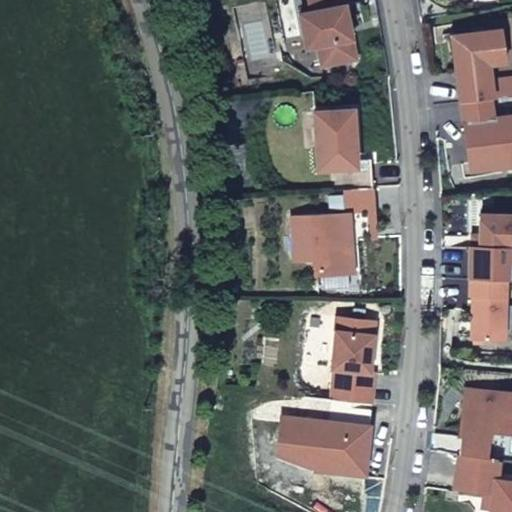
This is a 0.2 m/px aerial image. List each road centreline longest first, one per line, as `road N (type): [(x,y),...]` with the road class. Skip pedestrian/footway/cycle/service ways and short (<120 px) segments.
road 1 (unclassified): [(172,511),(189,287),(186,202),(176,118),(142,0)]
road 2 (residential): [(392,511),(413,382),(411,166),(390,0)]
